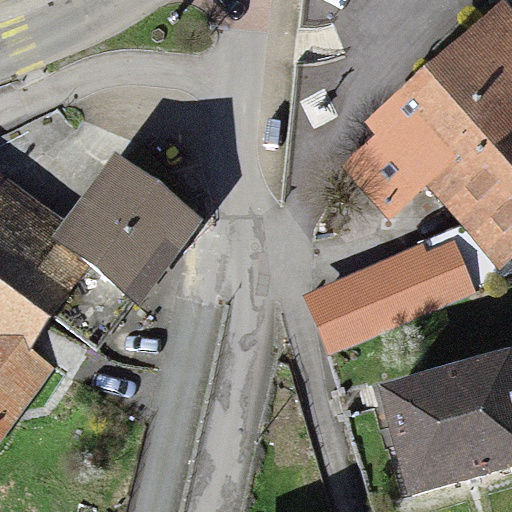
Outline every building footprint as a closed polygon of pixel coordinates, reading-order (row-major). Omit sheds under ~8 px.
[(0,0),(0,3),(3,8),(15,0),(0,0)] [(511,36),(385,141),(497,276),(511,262),(511,36)] [(120,180),(76,244),(65,265),(87,278),(145,317),(201,235),(120,180)] [(0,192),(0,453),(49,382),(26,366),(87,278),(65,265),(76,244),(0,192)] [(455,260),(315,316),(336,367),(475,311),(455,260)] [(511,478),(511,385),(405,417),(431,503),(511,478)]
